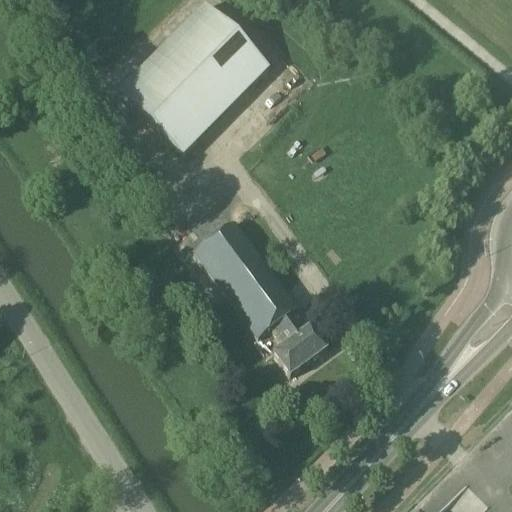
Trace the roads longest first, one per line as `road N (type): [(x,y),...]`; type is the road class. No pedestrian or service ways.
road 1 (tertiary): [(141,511),(0,287)]
road 2 (secondary): [(325,511),(429,397)]
road 3 (secondary): [(506,275),(432,380),(429,397)]
